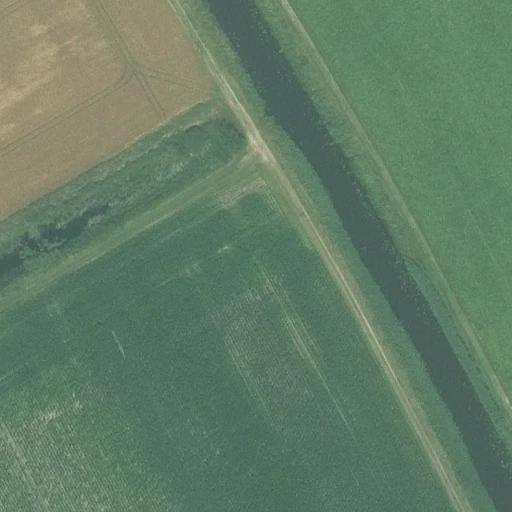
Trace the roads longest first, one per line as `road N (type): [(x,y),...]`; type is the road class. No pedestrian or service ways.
road 1 (track): [(460,511),(265,150)]
road 2 (track): [(265,150),(0,300)]
road 3 (track): [(265,150),(173,0)]
